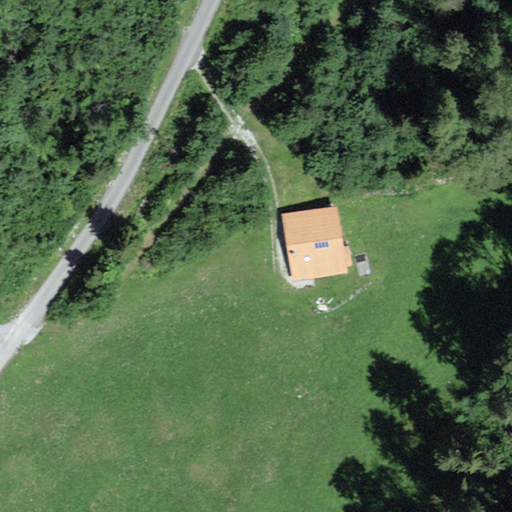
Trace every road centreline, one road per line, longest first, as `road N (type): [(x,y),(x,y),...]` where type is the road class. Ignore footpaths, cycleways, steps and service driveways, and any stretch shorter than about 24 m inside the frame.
road 1 (unclassified): [(212,0),(126,179),(0,356)]
road 2 (track): [(190,46),(265,162),(275,206)]
